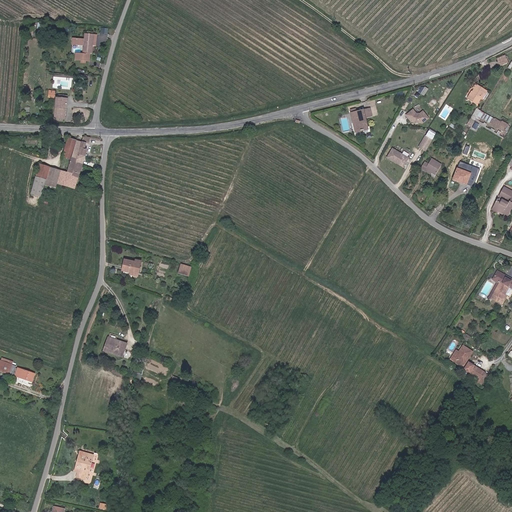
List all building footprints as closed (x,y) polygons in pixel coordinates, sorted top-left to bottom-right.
[(86,39),(74,38),(73,45),(85,46),(85,52),(95,53),(95,45),(98,46),(98,35),(86,34),(86,39)] [(500,65),(507,62),(505,56),(497,59),(500,65)] [(472,92),(468,99),(476,104),(480,97),(481,98),(486,90),(475,84),(473,88),(474,88),(472,92)] [(426,95),(428,88),(422,86),(419,93),(426,95)] [(68,109),(57,107),(55,119),(66,120),(68,109)] [(354,108),(351,109),(356,132),(369,129),(366,116),(370,114),(368,108),(355,111),(354,108)] [(429,117),(424,109),(417,114),(414,108),(405,114),(414,127),(429,117)] [(492,124),(495,118),(477,108),(471,118),(480,122),(482,118),(492,124)] [(507,125),(495,118),(492,124),(497,127),(496,128),(503,132),(507,125)] [(419,147),(425,151),(431,140),(425,136),(419,147)] [(84,142),(79,140),(74,159),(70,172),(53,167),(48,185),(59,189),(60,184),(78,190),(90,149),(89,149),(92,138),(85,137),(84,142)] [(74,159),(79,140),(70,138),(65,157),(74,159)] [(408,158),(392,149),(387,157),(402,166),(408,158)] [(420,168),(431,174),(432,172),(435,174),(441,164),(431,158),(428,163),(424,161),(420,168)] [(48,185),(53,167),(42,164),(34,194),(43,197),(46,185),(48,185)] [(469,173),(456,168),(452,179),(465,184),(469,173)] [(511,207),(511,190),(504,187),(500,194),(509,199),(507,204),(498,199),(492,210),(497,213),(498,211),(507,216),(511,207)] [(138,262),(122,259),(120,272),(136,275),(138,262)] [(190,275),(191,265),(180,264),(178,274),(190,275)] [(511,279),(497,270),(491,280),(496,283),(487,298),(502,306),(508,296),(505,295),(509,288),(511,289),(511,279)] [(126,343),(107,337),(103,351),(122,357),(126,343)] [(462,368),(472,352),(462,345),(458,352),(455,350),(449,360),(462,368)] [(12,365),(0,360),(0,370),(9,374),(12,365)] [(467,362),(462,370),(480,381),(485,373),(467,362)] [(31,382),(34,373),(17,368),(15,376),(31,382)] [(92,454),(82,451),(79,463),(76,462),(74,470),(77,471),(75,476),(86,478),(92,454)]
